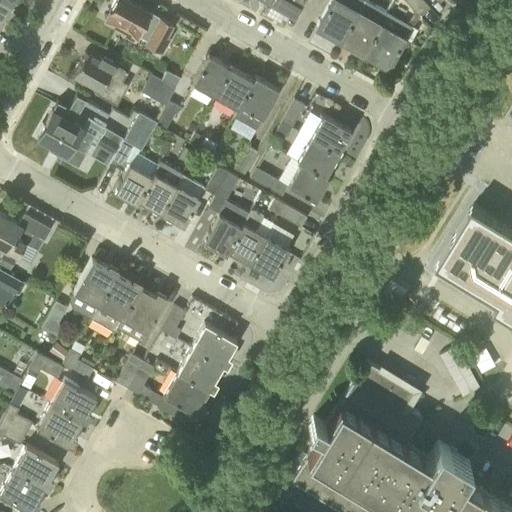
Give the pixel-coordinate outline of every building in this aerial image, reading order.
[(0,0),(0,19),(9,4),(1,0),(0,0)] [(134,33),(146,39),(144,43),(158,51),(174,23),(160,15),(159,16),(148,10),(149,8),(136,0),(111,0),(103,15),(122,26),(119,31),(131,38),(134,33)] [(271,0),(293,12),(299,0),(271,0)] [(330,0),(316,25),(340,39),(361,0),(330,0)] [(361,0),(340,39),(363,52),(387,11),(367,0),(361,0)] [(430,5),(425,0),(405,0),(420,15),(430,5)] [(387,11),(363,52),(387,66),(405,35),(412,24),(387,11)] [(128,70),(114,62),(116,60),(101,52),(99,57),(85,49),(73,73),(99,87),(96,93),(116,104),(128,83),(122,80),(128,70)] [(214,93),(231,65),(208,52),(192,81),(214,93)] [(214,93),(238,107),(253,78),(231,65),(214,93)] [(161,77),(175,86),(180,77),(166,68),(161,77)] [(153,72),(142,91),(165,104),(168,98),(175,86),(161,77),(153,72)] [(250,139),(262,116),(278,88),(255,74),(253,78),(238,107),(233,115),(236,117),(230,127),(250,139)] [(57,100),(52,108),(36,136),(61,150),(58,154),(77,164),(84,151),(82,150),(92,133),(83,128),(84,127),(73,120),(85,99),(76,93),(68,107),(57,100)] [(305,102),(294,96),(281,119),(292,125),(305,102)] [(156,120),(155,121),(156,122),(165,127),(179,104),(168,98),(165,104),(156,120)] [(141,148),(156,122),(155,121),(156,120),(139,111),(123,138),(134,143),(141,147),(141,148)] [(322,113),(310,135),(338,151),(351,129),(322,113)] [(281,119),(275,130),(286,136),(292,125),(281,119)] [(198,146),(204,134),(194,129),(187,140),(198,146)] [(300,160),(325,174),(338,151),(310,135),(297,158),(300,160)] [(121,165),(134,143),(123,138),(111,159),(121,165)] [(244,173),(257,150),(246,144),(234,167),(244,173)] [(189,161),(194,150),(184,145),(178,156),(189,161)] [(152,173),(138,199),(160,211),(176,182),(182,172),(160,159),(158,162),(154,170),(152,173)] [(300,160),(287,183),(288,183),(315,199),(329,176),(325,174),(300,160)] [(138,199),(152,173),(129,161),(113,189),(136,202),(138,199)] [(215,194),(229,169),(218,163),(204,188),(215,194)] [(288,183),(287,183),(278,178),(278,177),(256,164),(249,175),(272,188),(282,194),(288,183)] [(208,206),(218,212),(202,240),(225,253),(227,249),(243,220),(248,211),(226,199),(239,175),(229,169),(215,194),(208,206)] [(176,182),(160,211),(183,224),(199,196),(205,185),(182,172),(176,182)] [(268,206),(278,212),(284,202),(274,196),(268,206)] [(511,223),(475,200),(439,259),(503,298),(498,307),(511,315),(511,223)] [(301,225),(306,215),(284,202),(278,212),(301,225)] [(249,261),(265,233),(256,228),(263,215),(250,208),(248,211),(243,220),(227,249),(249,261)] [(44,238),(50,226),(25,212),(18,222),(0,211),(0,245),(18,256),(25,242),(31,245),(38,234),(44,238)] [(289,246),(265,233),(249,261),(273,275),(289,246)] [(304,250),(295,245),(291,252),(300,257),(304,250)] [(4,251),(0,257),(0,262),(8,267),(15,256),(4,251)] [(91,256),(73,289),(97,303),(116,270),(91,256)] [(0,301),(6,305),(20,279),(0,267),(0,301)] [(114,330),(116,326),(140,284),(116,270),(97,303),(88,316),(114,330)] [(381,292),(399,302),(407,288),(390,278),(381,292)] [(140,284),(121,317),(134,324),(128,333),(140,340),(146,331),(165,299),(164,298),(162,297),(155,293),(153,292),(140,284)] [(58,322),(67,306),(55,299),(41,325),(58,334),(63,325),(58,322)] [(174,302),(160,328),(176,337),(181,326),(178,324),(186,309),(174,302)] [(190,345),(222,364),(236,339),(204,320),(190,345)] [(65,348),(55,340),(49,348),(59,356),(65,348)] [(458,341),(440,350),(463,392),(481,382),(458,341)] [(176,369),(208,388),(222,364),(190,345),(176,369)] [(61,364),(64,366),(87,378),(93,367),(77,358),(79,353),(70,347),(61,364)] [(485,347),(471,354),(481,372),(495,364),(485,347)] [(58,377),(64,366),(61,364),(37,350),(28,367),(37,372),(40,367),(58,377)] [(126,386),(142,358),(131,351),(114,379),(126,386)] [(142,358),(126,386),(138,393),(143,383),(154,364),(142,358)] [(291,480),(343,511),(511,511),(511,508),(460,476),(469,460),(437,440),(427,457),(404,443),(421,415),(405,405),(415,389),(364,358),(325,423),(313,415),(306,426),(319,433),(291,480)] [(0,383),(13,391),(20,378),(0,366),(0,383)] [(176,369),(162,394),(156,405),(184,421),(190,410),(195,412),(208,388),(176,369)] [(50,401),(81,419),(96,394),(64,376),(50,401)] [(1,417),(26,432),(32,421),(16,412),(19,407),(9,401),(1,417)] [(81,419),(50,401),(36,425),(67,443),(81,419)] [(4,433),(20,443),(26,432),(1,417),(0,417),(0,438),(1,438),(4,433)] [(12,467),(44,485),(58,461),(26,443),(12,467)] [(0,493),(29,510),(44,485),(12,467),(0,488),(0,493)]
